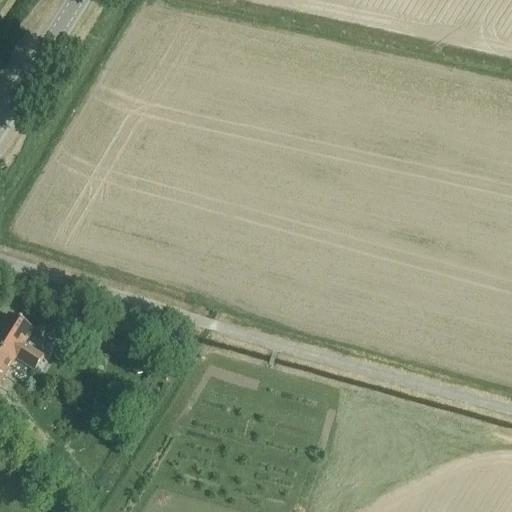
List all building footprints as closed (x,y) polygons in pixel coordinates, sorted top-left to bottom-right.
[(0,330),(0,352),(13,361),(31,332),(9,317),(0,330)] [(84,343),(88,331),(64,323),(60,335),(84,343)] [(89,342),(115,343),(116,329),(90,328),(89,342)] [(0,380),(13,361),(0,352),(0,380)] [(16,439),(27,431),(11,412),(0,421),(16,439)]
